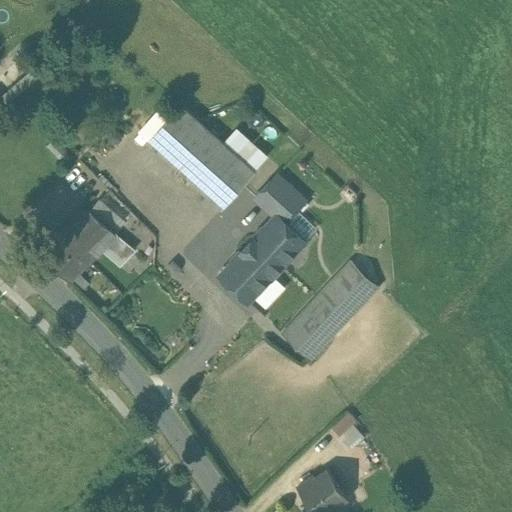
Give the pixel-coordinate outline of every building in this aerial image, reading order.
[(3,93),(14,105),(44,79),(33,67),(3,93)] [(256,171),(181,104),(148,141),(222,209),(256,171)] [(70,156),(54,139),(45,147),(61,164),(70,156)] [(234,262),(221,275),(249,301),(326,219),(278,175),(257,198),(276,216),(234,262)] [(86,208),(40,255),(69,280),(100,249),(119,266),(135,250),(86,208)] [(223,251),(210,265),(221,275),(234,262),(223,251)] [(352,261),(284,334),(310,359),(378,286),(352,261)] [(277,277),(257,297),(267,306),(286,286),(277,277)] [(331,428),(340,438),(356,423),(347,414),(331,428)] [(329,468),(316,477),(313,474),(298,484),(316,511),(323,511),(347,496),(329,468)]
